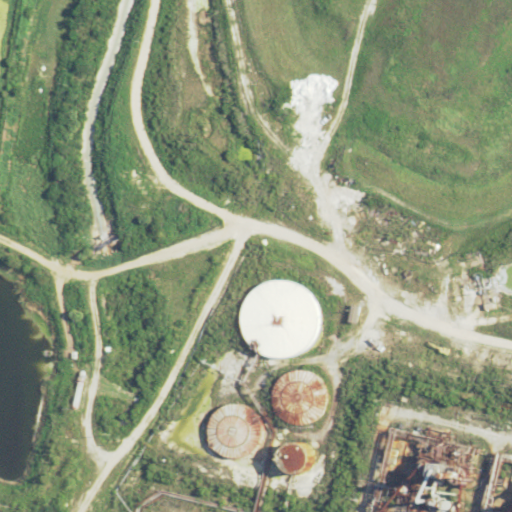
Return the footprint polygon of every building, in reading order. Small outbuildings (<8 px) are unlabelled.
[(317,283),(246,284),(247,342),(263,341),(263,357),(318,355),(317,283)] [(231,385),(228,384),(225,382),(223,379),(222,377),(220,373),(220,370),(220,367),(221,364),(222,361),(224,359),(227,357),(230,355),(233,354),(236,353),(239,354),(242,355),(245,356),(248,358),(250,360),(251,363),(252,366),(253,370),(252,373),(252,376),(250,379),(248,381),(246,383),(243,385),(240,386),(237,386),(234,386),(231,385)] [(285,420),(281,417),(277,413),(274,409),(272,404),(271,399),(271,394),(271,389),(273,384),(276,379),(280,375),(284,372),(289,370),(295,369),(300,368),(306,369),(310,371),(315,374),(320,380),(323,384),(324,389),(325,395),(324,403),(321,410),(316,416),(311,420),(304,422),(298,423),(290,422),(285,420)] [(71,406),(71,405),(71,404),(78,370),(79,370),(79,369),(80,369),(81,369),(82,369),(83,369),(83,370),(84,370),(84,371),(77,406),(76,406),(75,407),(74,407),(73,407),(72,407),(71,406)] [(221,453),(217,451),(213,447),(210,443),(208,438),(207,432),(207,424),(208,419),(212,412),(215,409),(220,405),(224,403),(230,402),(238,402),(243,403),(250,407),(254,411),(257,415),(260,420),(261,428),(261,434),(259,439),(257,444),(253,448),(249,451),(245,454),(239,456),(232,456),(226,455),(221,453)] [(290,471),(287,469),(285,467),(283,465),(281,462),(280,459),(280,456),(280,453),(281,450),(283,448),(284,445),(287,443),(289,442),(292,441),(295,440),(298,440),(301,441),(304,443),(306,445),(308,447),(310,450),(311,453),(311,456),(311,459),(310,462),(309,465),(307,467),(304,469),(302,470),(299,471),(296,472),(293,471),(290,471)] [(424,469),(422,468),(420,464),(420,460),(423,457),(428,457),(432,460),(432,465),(428,469),(424,469)] [(440,473),(439,472),(436,468),(436,463),(441,460),(446,461),(449,465),(448,469),(445,473),(440,473)] [(473,469),(473,471),(472,474),(471,477),(466,479),(463,479),(460,478),(457,476),(456,473),(456,469),(457,466),(459,464),(462,462),(466,462),(469,463),(471,466),(473,469)] [(443,506),(442,505),(442,501),(444,498),(448,498),(451,501),(451,503),(450,506),(447,507),(443,506)] [(145,511),(148,507),(155,502),(163,500),(171,502),(175,504),(180,508),(182,511),(145,511)]
